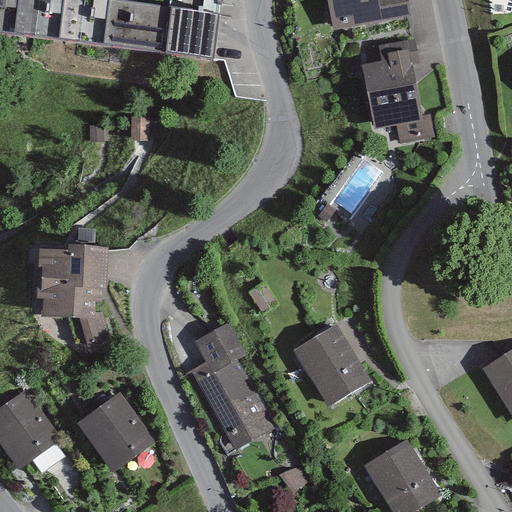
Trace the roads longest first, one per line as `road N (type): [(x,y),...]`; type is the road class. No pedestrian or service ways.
road 1 (tertiary): [(258,0),(283,134),(276,163),(261,187),(165,258),(151,278),(146,321),(221,511)]
road 2 (residential): [(480,173),(418,222),(385,272),(387,329),(497,511)]
road 3 (tertiary): [(480,173),(445,0)]
